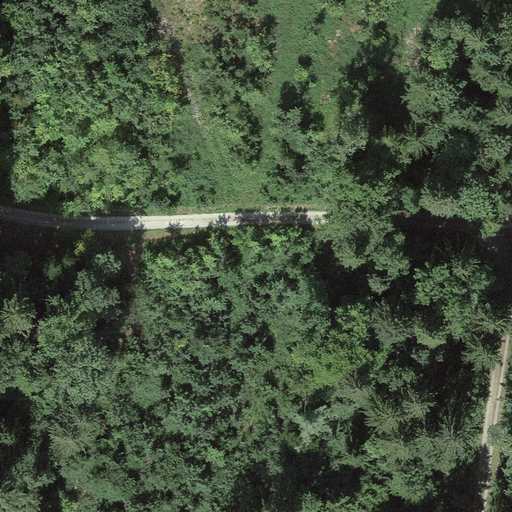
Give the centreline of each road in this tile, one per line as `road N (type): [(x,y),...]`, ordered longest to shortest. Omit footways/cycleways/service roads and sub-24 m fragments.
road 1 (track): [(0,215),(69,225),(293,218),(511,229)]
road 2 (track): [(481,511),(511,297)]
